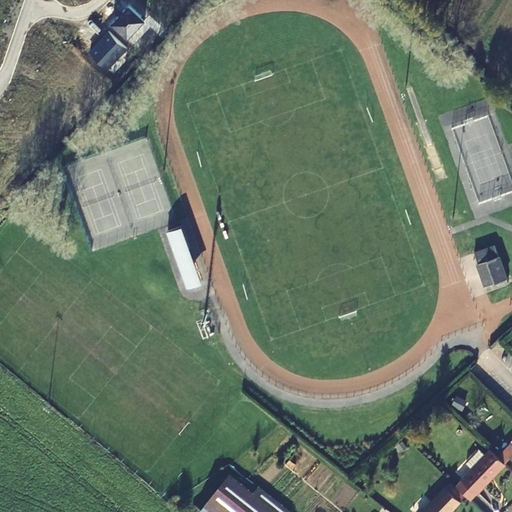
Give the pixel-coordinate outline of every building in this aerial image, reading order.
[(432,127),(423,129),(442,187),(452,184),(432,127)] [(180,225),(166,231),(187,288),(202,283),(180,225)] [(499,255),(479,261),(489,294),(495,292),(496,297),(511,291),(499,255)] [(456,395),(452,403),(462,408),(466,400),(456,395)] [(511,451),(501,462),(508,469),(511,465),(511,464),(511,451)] [(468,468),(473,473),(487,460),(482,455),(468,468)] [(487,460),(473,473),(462,483),(478,499),(502,475),(487,460)] [(284,511),(260,492),(251,502),(228,484),(205,511),(284,511)] [(455,511),(468,500),(453,486),(426,511),(455,511)]
